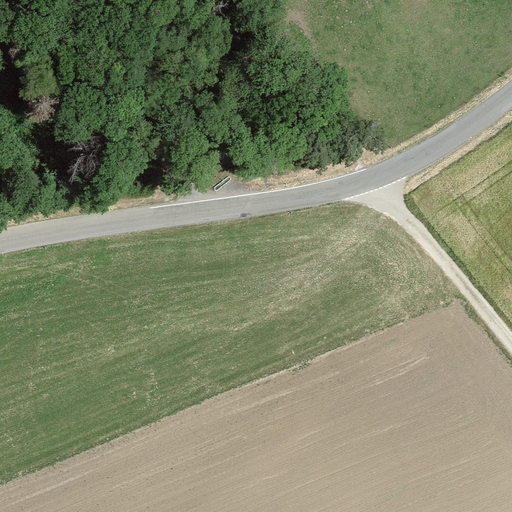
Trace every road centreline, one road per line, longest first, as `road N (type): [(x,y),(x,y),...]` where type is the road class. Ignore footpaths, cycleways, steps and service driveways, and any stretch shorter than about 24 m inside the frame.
road 1 (tertiary): [(511,93),(384,177),(235,210),(0,241)]
road 2 (track): [(511,336),(384,177)]
